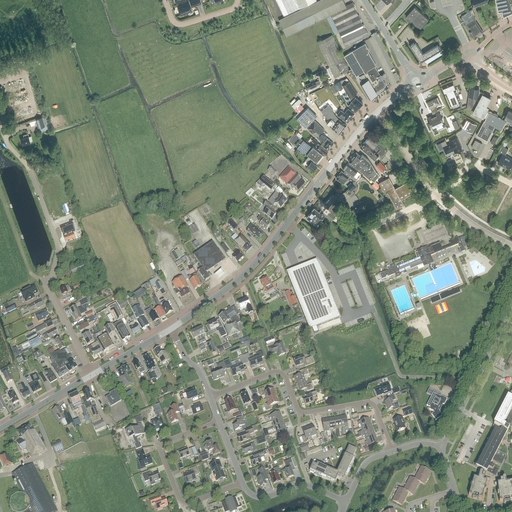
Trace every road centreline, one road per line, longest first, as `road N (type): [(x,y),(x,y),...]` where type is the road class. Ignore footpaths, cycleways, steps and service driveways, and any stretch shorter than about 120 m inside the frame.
road 1 (secondary): [(170,329),(247,271),(375,114)]
road 2 (residential): [(390,452),(372,404),(299,412),(277,371),(209,397)]
road 3 (unclassified): [(49,283),(56,241),(32,175),(0,126)]
road 4 (residential): [(441,446),(511,309)]
road 5 (residential): [(201,498),(181,504),(160,448),(218,422)]
